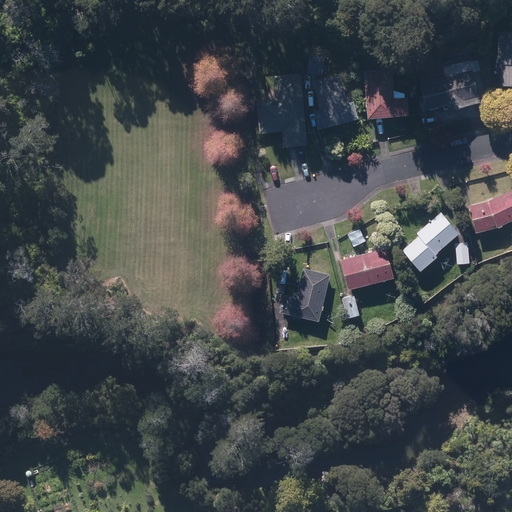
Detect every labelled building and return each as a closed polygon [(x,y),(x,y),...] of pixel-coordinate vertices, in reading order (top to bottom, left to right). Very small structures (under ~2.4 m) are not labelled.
[(494,82),(511,82),(511,28),(500,28),(499,58),(495,57),(494,82)] [(327,55),(310,54),(309,72),(326,73),(327,55)] [(452,108),(484,99),(476,70),(483,69),(480,57),(444,66),(447,75),(423,82),(427,96),(423,97),(426,109),(451,103),(452,108)] [(277,74),(279,96),(260,98),(263,132),(284,131),(285,146),(309,144),(302,71),(277,74)] [(323,106),(316,108),(321,128),(361,117),(356,98),(351,100),(343,71),(316,79),(323,106)] [(396,94),(396,76),(372,76),(371,113),(410,114),(411,94),(396,94)] [(501,224),(511,218),(511,190),(490,200),(471,205),(477,230),(496,225),(501,224)] [(419,230),(422,234),(405,248),(423,269),(441,254),(438,251),(462,231),(444,209),(419,230)] [(469,240),(457,242),(459,262),(472,260),(469,240)] [(390,244),(344,257),(353,286),(398,273),(390,244)] [(306,266),(299,295),(287,292),(283,309),(323,318),(333,272),(306,266)] [(355,292),(343,296),(350,317),(362,313),(355,292)]
